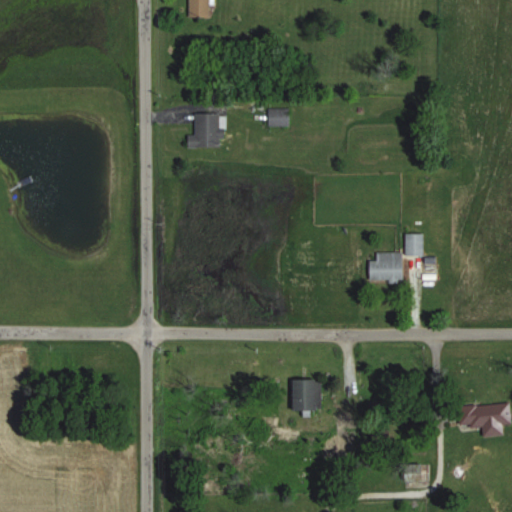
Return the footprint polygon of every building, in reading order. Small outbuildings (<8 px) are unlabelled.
[(187,0),(188,17),(208,17),(208,0),(187,0)] [(288,126),(288,108),(267,108),(267,126),(288,126)] [(186,147),(221,147),(221,114),(194,114),(194,135),(186,135),(186,147)] [(449,150),(449,160),(465,160),(465,150),(449,150)] [(421,234),(405,234),(405,268),(421,268),(421,234)] [(375,253),(375,260),(367,260),(367,281),(401,281),(401,253),(375,253)] [(320,379),(292,379),(292,410),(320,410),(320,379)] [(481,425),(481,435),(501,435),(501,423),(509,423),(509,404),(457,404),(457,425),(481,425)] [(419,481),(419,464),(401,464),(401,481),(419,481)]
